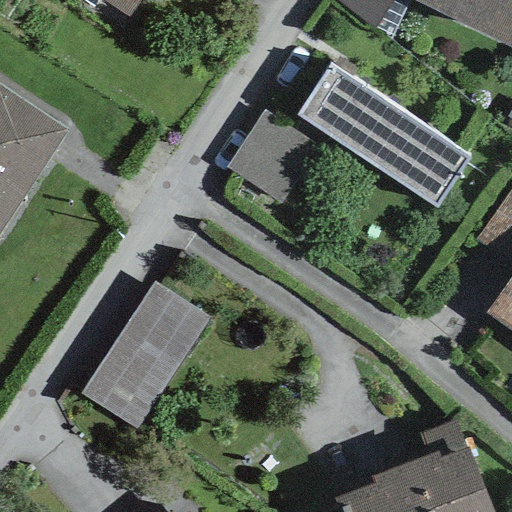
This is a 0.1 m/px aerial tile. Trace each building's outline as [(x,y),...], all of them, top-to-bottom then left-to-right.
[(137,0),(103,0),(127,16),(137,0)] [(336,0),(374,27),(390,0),(336,0)] [(511,0),(411,0),(510,50),(511,45),(511,0)] [(469,159),(330,64),(296,116),(436,209),(469,159)] [(0,228),(66,131),(0,87),(0,228)] [(321,150),(264,111),(224,168),(280,207),(321,150)] [(511,188),(476,240),(511,265),(511,188)] [(511,275),(485,314),(511,333),(511,275)] [(222,326),(170,292),(97,404),(149,438),(222,326)] [(439,459),(464,449),(454,422),(418,435),(426,458),(437,454),(439,459)] [(374,485),(334,499),(338,511),(490,511),(467,448),(464,449),(439,459),(437,454),(426,458),(371,478),(374,485)]
